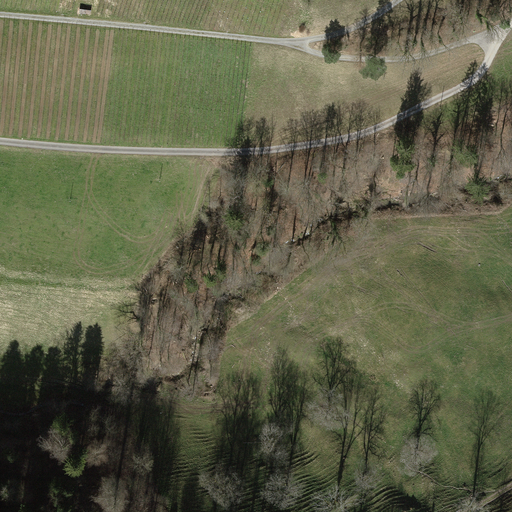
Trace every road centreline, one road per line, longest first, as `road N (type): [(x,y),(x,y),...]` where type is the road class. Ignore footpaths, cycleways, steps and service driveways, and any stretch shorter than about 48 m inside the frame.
road 1 (track): [(0,140),(223,152),(322,142),(365,132),(466,85),(484,68),(493,35)]
road 2 (track): [(0,14),(294,42)]
road 3 (track): [(294,42),(389,59),(493,35)]
